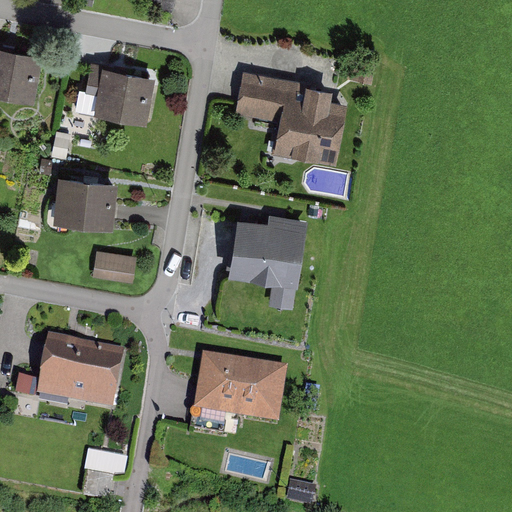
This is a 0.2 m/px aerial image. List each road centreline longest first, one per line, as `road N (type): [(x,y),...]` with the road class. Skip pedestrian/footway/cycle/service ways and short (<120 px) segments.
road 1 (residential): [(206,45),(168,277),(139,311)]
road 2 (residential): [(206,45),(0,6)]
road 3 (residential): [(139,311),(151,324),(158,362),(132,511)]
road 4 (residential): [(139,311),(0,283)]
